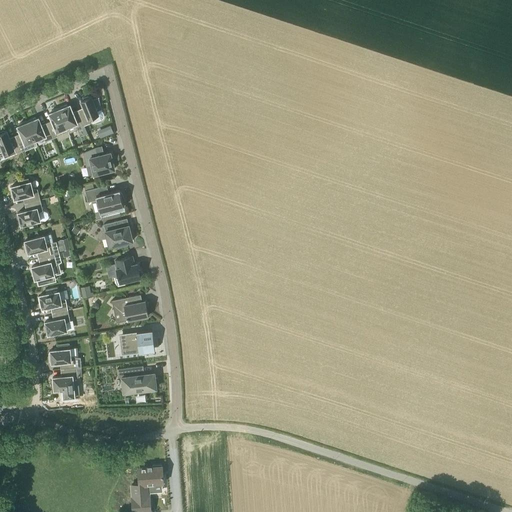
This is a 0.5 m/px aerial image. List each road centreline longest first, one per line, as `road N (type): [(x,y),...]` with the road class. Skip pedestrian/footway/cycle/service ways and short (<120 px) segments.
road 1 (residential): [(178,428),(165,306),(107,69)]
road 2 (unclassified): [(503,511),(262,432),(178,428)]
road 3 (residential): [(35,418),(28,320),(0,214)]
road 4 (unclassified): [(178,428),(102,438),(35,418)]
